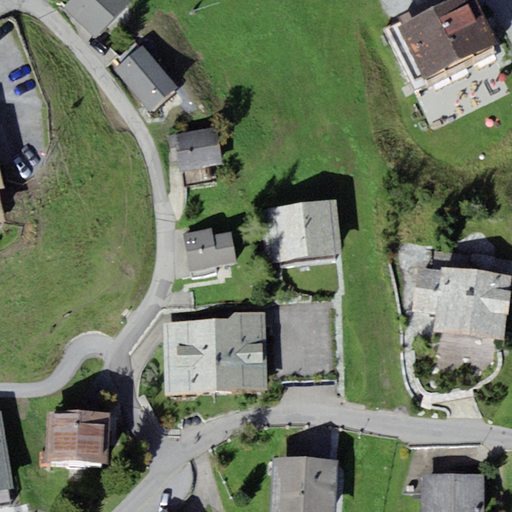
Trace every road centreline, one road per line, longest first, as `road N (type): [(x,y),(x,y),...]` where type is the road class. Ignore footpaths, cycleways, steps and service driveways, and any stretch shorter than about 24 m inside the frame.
road 1 (residential): [(165,467),(136,417),(118,359),(165,269),(153,162),(133,117),(72,40),(25,1),(3,0)]
road 2 (residential): [(165,467),(199,439),(269,419),(338,417),(511,435)]
